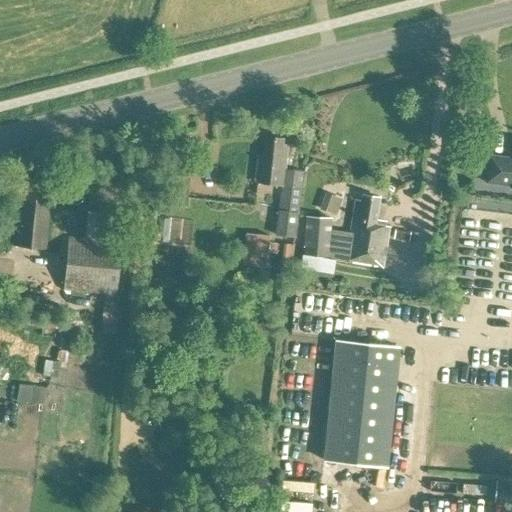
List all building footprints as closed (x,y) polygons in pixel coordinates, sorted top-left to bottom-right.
[(293,238),(301,189),(303,173),(284,171),(287,148),(282,147),(283,141),(265,139),(263,157),(258,156),(254,182),(282,186),(274,235),(293,238)] [(511,160),(490,157),(486,184),(511,187),(511,189),(511,160)] [(187,205),(190,166),(168,164),(166,204),(187,205)] [(46,250),(52,203),(43,202),(46,181),(16,178),(14,200),(20,201),(15,246),(46,250)] [(339,213),(346,196),(329,190),(322,207),(339,213)] [(349,234),(330,231),(331,218),(306,217),(303,256),(328,260),(361,266),(381,270),(389,227),(375,224),(379,199),(362,196),(361,202),(354,201),(349,234)] [(126,241),(128,216),(84,213),(82,238),(126,241)] [(264,267),(267,236),(243,233),(239,265),(264,267)] [(122,241),(82,238),(68,237),(63,291),(105,295),(117,296),(122,241)] [(117,296),(105,295),(102,335),(116,336),(120,296),(117,296)] [(387,468),(399,348),(336,341),(324,461),(387,468)] [(21,383),(20,399),(47,401),(48,385),(21,383)] [(497,501),(511,502),(511,478),(500,477),(497,501)]
